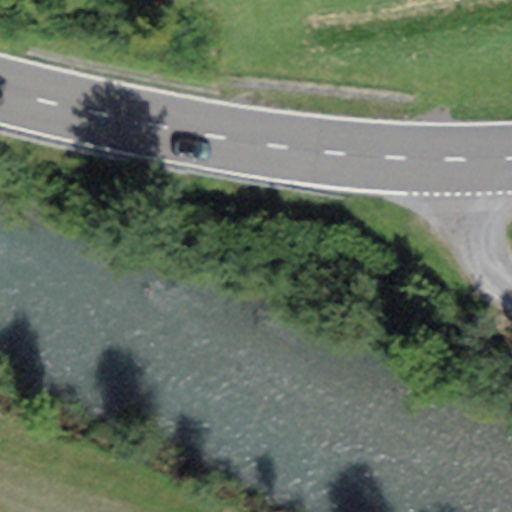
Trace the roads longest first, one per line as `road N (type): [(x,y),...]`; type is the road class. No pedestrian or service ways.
road 1 (primary): [(511,158),(272,145),(0,89)]
road 2 (track): [(511,286),(483,254),(469,159)]
